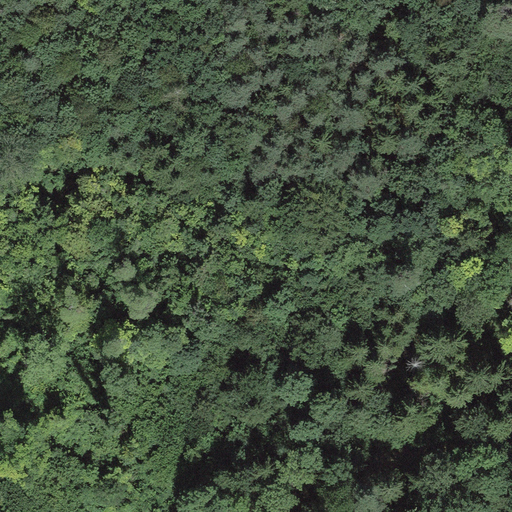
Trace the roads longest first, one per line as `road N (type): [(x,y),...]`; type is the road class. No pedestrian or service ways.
road 1 (track): [(511,130),(314,0)]
road 2 (track): [(511,447),(434,459),(290,511)]
